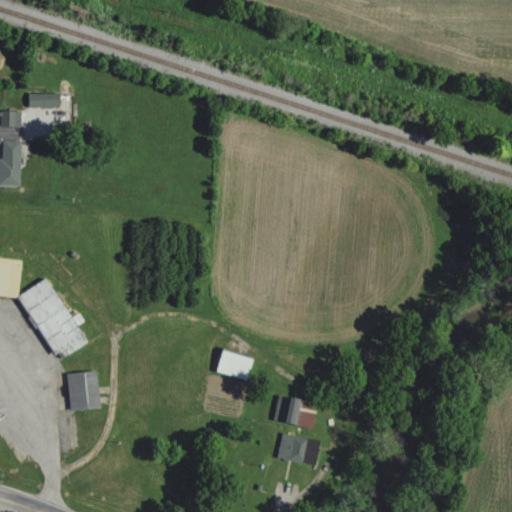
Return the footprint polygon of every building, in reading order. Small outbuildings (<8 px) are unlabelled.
[(57,106),(57,92),(26,92),(26,107),(57,106)] [(0,124),(19,125),(19,110),(0,109),(0,124)] [(0,184),(18,185),(18,139),(0,138),(0,184)] [(0,294),(15,295),(19,258),(0,256),(0,294)] [(86,342),(76,324),(82,321),(76,311),(67,317),(43,277),(14,294),(54,361),(86,342)] [(249,357),(218,348),(212,370),(243,379),(249,357)] [(98,406),(94,369),(64,372),(68,410),(98,406)] [(311,426),(314,401),(274,395),(271,420),(311,426)] [(312,464),(317,440),(280,432),(275,457),(312,464)]
